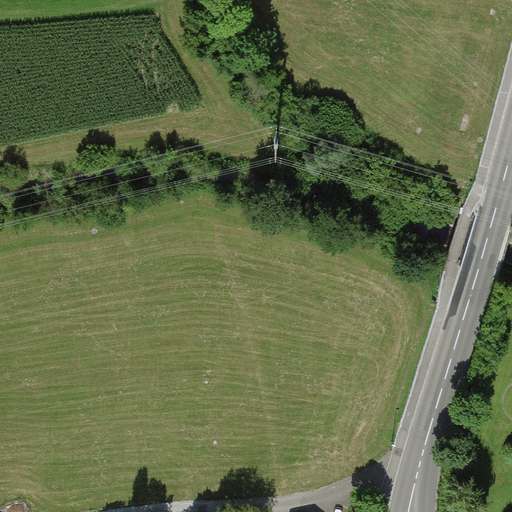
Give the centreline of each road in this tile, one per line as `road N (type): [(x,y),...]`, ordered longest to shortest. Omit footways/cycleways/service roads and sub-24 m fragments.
road 1 (secondary): [(511,152),(412,511)]
road 2 (track): [(173,511),(288,504),(418,473)]
